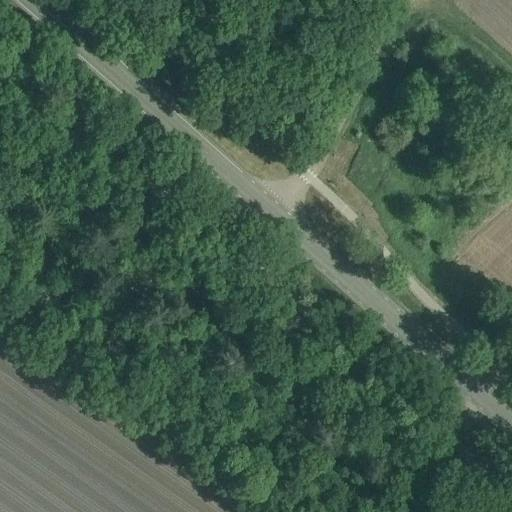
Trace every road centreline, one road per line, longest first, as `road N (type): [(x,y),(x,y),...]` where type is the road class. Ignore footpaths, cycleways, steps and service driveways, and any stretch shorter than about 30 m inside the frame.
road 1 (tertiary): [(284,220),(36,0)]
road 2 (tertiary): [(511,422),(284,220)]
road 3 (unclassified): [(284,220),(384,0)]
